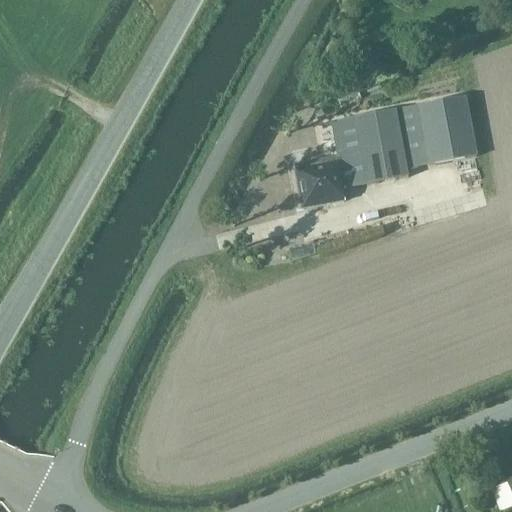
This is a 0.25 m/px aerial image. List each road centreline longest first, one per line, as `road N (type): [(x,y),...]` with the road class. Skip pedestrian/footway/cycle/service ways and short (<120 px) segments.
road 1 (unclassified): [(58,506),(86,417),(302,0)]
road 2 (tertiary): [(0,337),(191,0)]
road 3 (tertiary): [(257,511),(511,415)]
